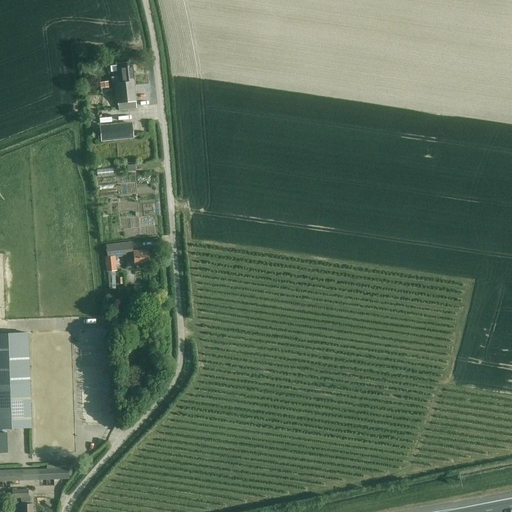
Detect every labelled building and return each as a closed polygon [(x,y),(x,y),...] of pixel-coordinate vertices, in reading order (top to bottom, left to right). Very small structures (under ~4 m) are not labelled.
[(116,64),(118,83),(115,83),(118,110),(136,108),(133,82),(131,62),(116,64)] [(130,123),(100,126),(101,140),(132,137),(130,123)] [(114,256),(125,255),(126,259),(133,259),(134,265),(149,263),(148,251),(141,252),(141,250),(131,251),(130,243),(106,245),(107,256),(105,257),(106,271),(116,270),(114,256)] [(28,333),(0,334),(0,425),(10,425),(10,429),(11,429),(11,428),(18,428),(18,425),(31,424),(29,383),(28,333)] [(68,468),(38,469),(38,477),(68,476),(68,468)] [(22,470),(0,470),(0,478),(22,478),(22,470)] [(27,489),(12,490),(12,498),(21,498),(21,505),(20,505),(20,511),(32,511),(32,504),(29,505),(29,496),(27,496),(27,489)]
